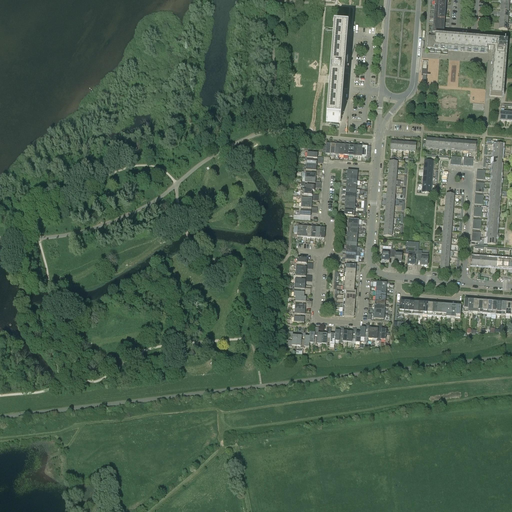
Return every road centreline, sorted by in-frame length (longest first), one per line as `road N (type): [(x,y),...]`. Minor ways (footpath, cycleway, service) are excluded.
road 1 (unclassified): [(0,417),(511,356)]
road 2 (track): [(0,439),(214,408),(221,430)]
road 3 (residential): [(372,266),(360,322),(316,320),(324,254)]
road 4 (residential): [(324,254),(328,167),(376,168)]
road 5 (residential): [(511,295),(409,293),(396,276)]
